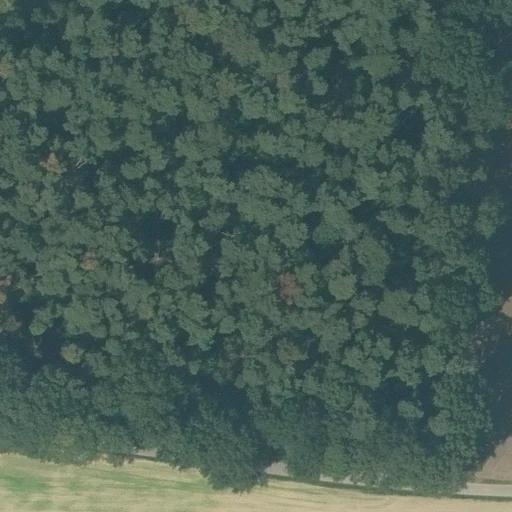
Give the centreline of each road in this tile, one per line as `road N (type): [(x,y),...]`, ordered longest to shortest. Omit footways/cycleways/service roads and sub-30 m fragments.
road 1 (unclassified): [(511,491),(400,487),(0,432)]
road 2 (track): [(400,487),(394,224),(342,0)]
